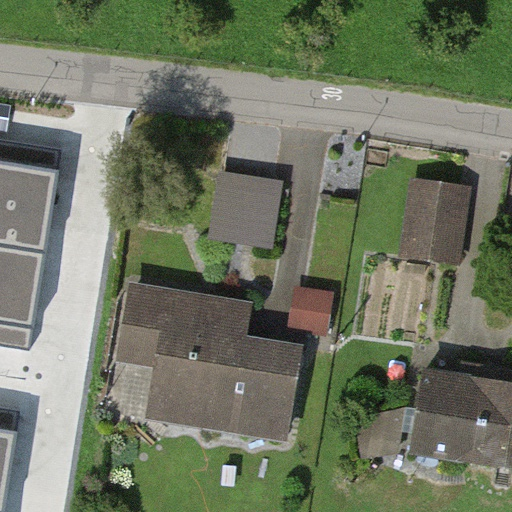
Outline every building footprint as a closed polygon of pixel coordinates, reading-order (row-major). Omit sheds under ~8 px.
[(68,149),(0,137),(0,347),(34,353),(68,149)] [(283,188),(226,179),(217,238),(273,247),(283,188)] [(480,193),(418,183),(405,262),(468,272),(480,193)] [(258,300),(131,278),(118,354),(159,361),(150,410),(290,434),(306,341),(253,331),(258,300)] [(338,290),(298,284),(292,327),(331,333),(338,290)] [(511,387),(430,375),(418,460),(511,473),(511,387)] [(0,511),(9,511),(27,409),(0,404),(0,511)]
